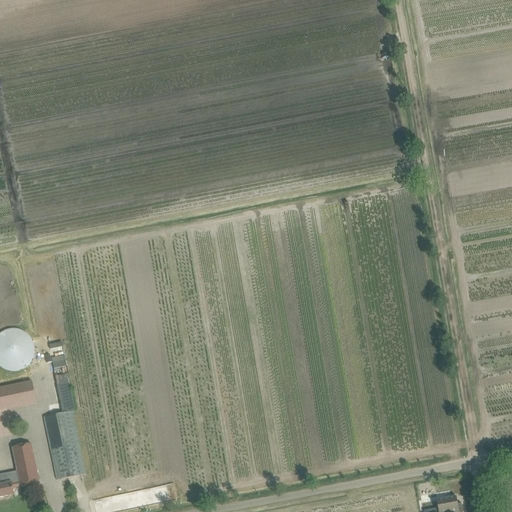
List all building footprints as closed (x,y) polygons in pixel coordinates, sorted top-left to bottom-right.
[(0,366),(1,367),(3,368),(5,369),(6,370),(8,371),(10,371),(12,371),(14,371),(15,371),(17,371),(19,370),(21,370),(23,369),(24,368),(26,367),(27,366),(29,365),(30,364),(31,362),(32,361),(33,359),(33,357),(34,355),(34,354),(35,352),(35,350),(34,348),(34,346),(34,344),(33,343),(33,341),(32,339),(31,338),(29,336),(28,335),(27,334),(25,333),(24,332),(22,331),(21,330),(19,330),(17,329),(15,329),(13,329),(11,329),(10,329),(8,330),(6,330),(4,331),(3,332),(1,333),(0,333),(0,366)] [(0,388),(0,410),(37,403),(32,382),(0,388)] [(45,417),(56,470),(58,480),(86,474),(73,412),(45,417)] [(20,481),(0,485),(0,497),(14,495),(13,489),(40,484),(32,444),(13,448),(20,481)] [(437,500),(439,510),(439,511),(459,511),(457,497),(437,500)]
